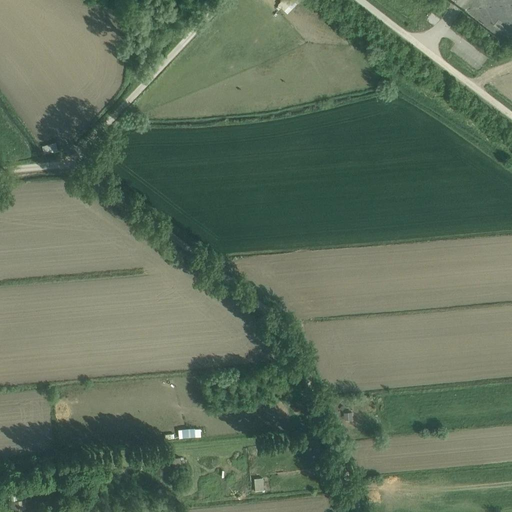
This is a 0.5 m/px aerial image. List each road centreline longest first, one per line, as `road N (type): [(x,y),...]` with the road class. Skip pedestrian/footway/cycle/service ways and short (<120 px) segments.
road 1 (track): [(70,157),(272,317),(355,511)]
road 2 (unclassified): [(223,0),(70,157),(0,165)]
road 3 (unclassified): [(361,0),(511,113)]
